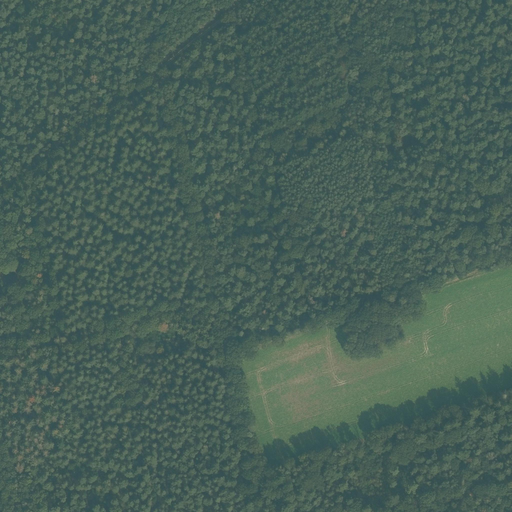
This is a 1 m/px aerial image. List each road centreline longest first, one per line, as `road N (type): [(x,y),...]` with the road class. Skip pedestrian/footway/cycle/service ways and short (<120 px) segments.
road 1 (track): [(511,260),(226,353)]
road 2 (track): [(0,350),(55,344),(163,313),(218,321)]
road 3 (track): [(161,68),(0,195)]
road 4 (track): [(265,511),(226,353)]
road 5 (track): [(218,321),(185,179)]
